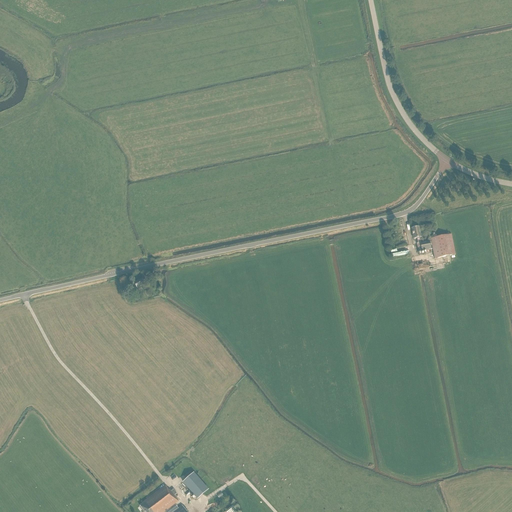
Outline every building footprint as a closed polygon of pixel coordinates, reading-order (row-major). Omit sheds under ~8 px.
[(451,235),(431,239),(431,243),(430,243),(429,241),(421,243),(420,238),(421,238),(419,227),(412,229),(414,239),(417,238),(418,243),(417,244),(418,252),(433,249),(435,259),(455,255),(451,235)] [(134,283),(137,288),(144,284),(143,281),(146,280),(144,278),(134,283)] [(194,473),(183,482),(197,499),(208,490),(194,473)] [(185,489),(181,484),(176,487),(181,493),(185,489)] [(178,508),(175,504),(178,501),(174,496),(177,494),(173,489),(171,491),(169,490),(165,486),(139,505),(144,511),(164,511),(165,511),(187,511),(182,505),(178,508)]
